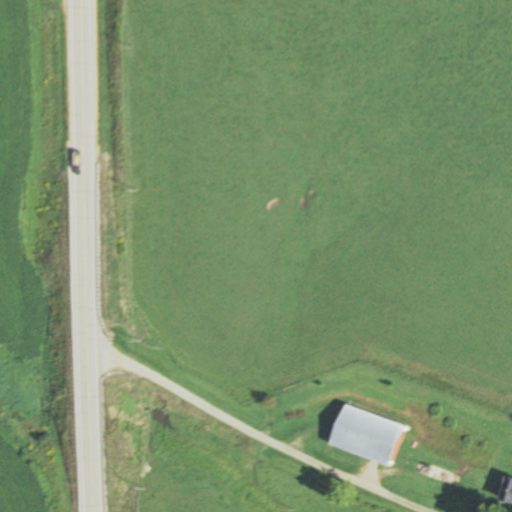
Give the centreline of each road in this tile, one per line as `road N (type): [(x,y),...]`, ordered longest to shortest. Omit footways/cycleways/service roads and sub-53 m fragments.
road 1 (primary): [(88,511),(78,0)]
road 2 (residential): [(85,349),(431,511)]
